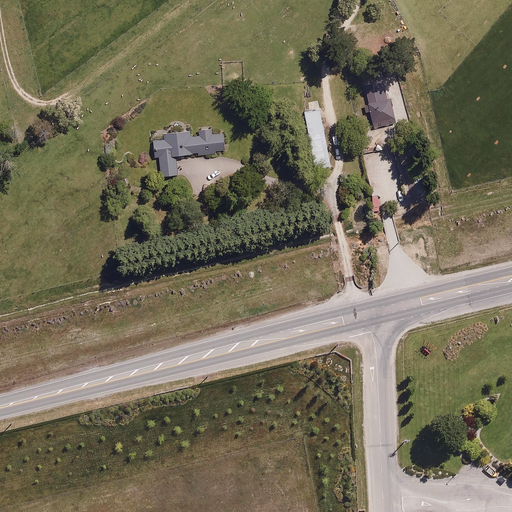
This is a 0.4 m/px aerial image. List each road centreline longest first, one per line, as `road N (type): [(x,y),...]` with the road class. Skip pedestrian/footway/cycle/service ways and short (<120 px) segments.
road 1 (trunk): [(0,410),(367,313)]
road 2 (unclassified): [(367,313),(384,511)]
road 3 (unknown): [(367,313),(376,272),(365,133)]
road 4 (trunk): [(367,313),(511,276)]
